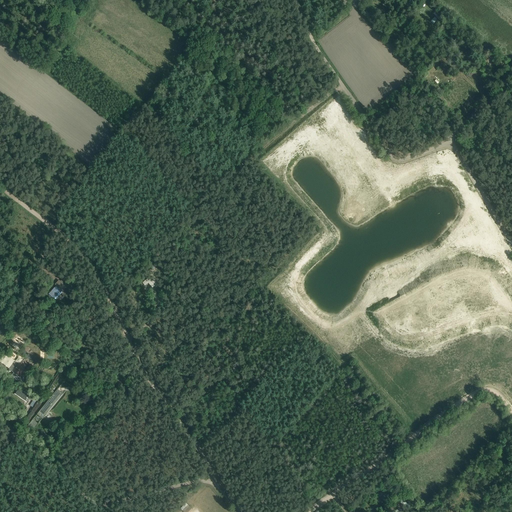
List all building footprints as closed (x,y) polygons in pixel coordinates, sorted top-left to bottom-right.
[(364,13),(369,18),(371,16),(370,15),(372,12),(369,9),(367,11),(366,11),(364,13)] [(442,13),(440,11),(441,11),(439,9),(437,12),(436,11),(433,14),(439,20),(442,17),(440,15),(442,13)] [(439,80),(435,77),(434,78),(432,80),(438,86),(440,83),(437,81),(439,80)] [(44,150),(38,156),(43,160),(49,154),(44,150)] [(142,283),(145,287),(150,283),(154,287),(157,285),(151,277),(142,283)] [(56,286),(49,294),(58,303),(65,295),(67,297),(75,288),(64,278),(60,282),(59,280),(55,285),(56,286)] [(52,300),(49,303),(55,308),(58,305),(52,300)] [(48,313),(42,308),(38,313),(44,317),(48,313)] [(158,343),(165,340),(159,328),(152,331),(158,343)] [(0,362),(9,369),(9,370),(13,373),(11,376),(20,383),(23,378),(20,376),(23,372),(25,373),(27,371),(24,369),(26,366),(27,367),(30,364),(23,359),(22,360),(19,358),(16,363),(14,362),(15,361),(3,352),(0,357),(0,362)] [(28,396),(29,396),(19,389),(16,394),(27,402),(30,398),(28,396)] [(42,419),(63,394),(57,390),(37,415),(42,419)] [(32,431),(38,424),(33,420),(27,427),(32,431)] [(52,431),(47,427),(37,439),(42,443),(52,431)] [(378,495),(385,505),(392,499),(384,490),(378,495)]
